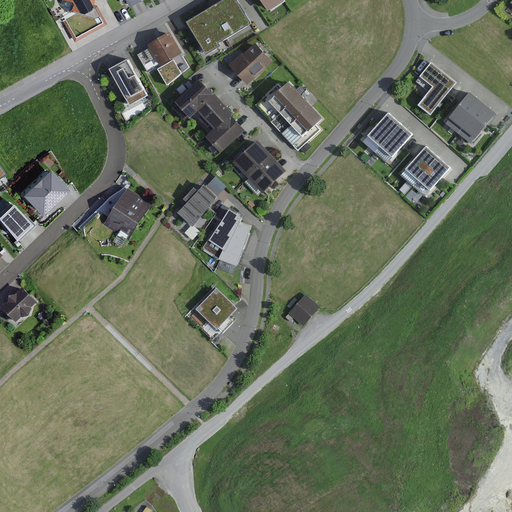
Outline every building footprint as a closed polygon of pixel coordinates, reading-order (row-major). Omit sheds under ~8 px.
[(91,5),(92,0),(59,0),(61,0),(60,4),(63,11),(94,19),(97,17),(101,24),(75,38),(65,20),(62,22),(74,43),(106,25),(95,7),(91,5)] [(251,24),(236,0),(222,0),(186,22),(206,55),(221,46),(219,43),(251,24)] [(284,0),(260,0),(268,11),(284,0)] [(161,67),(181,55),(183,54),(170,32),(148,45),(149,48),(137,55),(143,66),(156,58),(161,67)] [(248,86),(273,62),(256,43),(243,54),(242,53),(229,66),(248,86)] [(181,55),(161,67),(158,69),(167,86),(189,67),(181,55)] [(148,96),(127,59),(109,69),(130,106),(148,96)] [(457,83),(431,62),(415,82),(428,92),(417,105),(430,116),(457,83)] [(215,96),(200,80),(175,103),(177,104),(173,108),(185,121),(189,118),(190,119),(198,111),(202,116),(199,118),(207,127),(210,125),(214,130),(206,137),(209,140),(205,144),(216,156),(220,152),(221,154),(246,131),(231,114),(215,96)] [(272,122),(300,95),(289,82),(279,83),(256,105),(272,122)] [(189,89),(184,84),(176,91),(181,96),(189,89)] [(483,104),(470,93),(449,118),(450,119),(446,124),(458,134),(483,104)] [(272,122),(281,134),(311,106),(300,95),(272,122)] [(476,140),(497,115),(483,104),(458,134),(471,145),(475,139),(476,140)] [(323,119),(311,106),(281,134),(298,151),(322,130),(323,119)] [(373,153),(399,123),(388,113),(362,143),(373,153)] [(386,164),(412,134),(399,123),(373,153),(386,164)] [(249,179),(272,156),(257,140),(233,163),(236,165),(233,168),(239,174),(242,172),(249,179)] [(312,147),(307,143),(300,150),(305,154),(312,147)] [(411,185),(437,157),(425,147),(400,175),(411,185)] [(287,171),(272,156),(249,179),(245,182),(258,196),(261,192),(263,194),(287,171)] [(424,197),(449,167),(437,157),(411,185),(424,197)] [(0,160),(0,181),(10,175),(0,160)] [(73,190),(53,169),(25,195),(45,216),(73,190)] [(206,187),(204,185),(198,191),(194,188),(184,199),(188,203),(178,213),(192,227),(219,198),(217,196),(226,187),(216,177),(206,187)] [(153,204),(128,188),(104,225),(118,234),(113,242),(121,247),(127,239),(129,241),(153,204)] [(16,203),(0,218),(22,240),(37,226),(16,203)] [(243,218),(222,204),(214,216),(222,221),(210,240),(208,239),(202,248),(219,259),(223,251),(226,252),(240,223),(243,218)] [(252,228),(240,223),(226,252),(223,251),(219,259),(218,260),(220,260),(217,269),(233,275),(236,266),(238,267),(252,228)] [(199,233),(192,226),(185,233),(192,240),(199,233)] [(238,309),(217,288),(216,289),(214,287),(196,305),(198,307),(196,309),(217,330),(238,309)] [(37,302),(22,288),(15,294),(10,296),(8,302),(2,308),(16,323),(22,317),(23,318),(29,316),(32,309),(31,308),(37,302)] [(321,307),(306,294),(300,301),(296,296),(288,305),(293,309),(289,314),(304,327),(321,307)] [(47,316),(42,312),(37,318),(43,322),(47,316)] [(205,322),(195,312),(191,316),(201,326),(205,322)]
